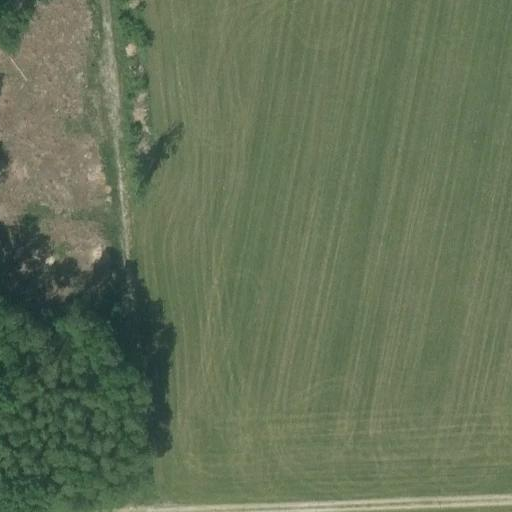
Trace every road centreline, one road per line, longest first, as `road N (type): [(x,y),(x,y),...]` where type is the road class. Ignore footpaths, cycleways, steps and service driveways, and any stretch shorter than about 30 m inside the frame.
road 1 (track): [(142,511),(106,0)]
road 2 (track): [(511,506),(325,511)]
